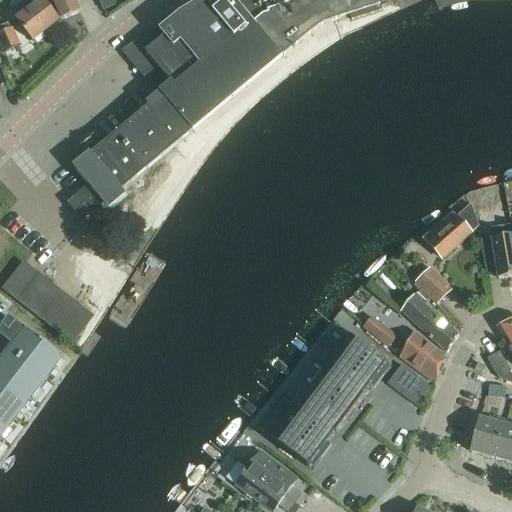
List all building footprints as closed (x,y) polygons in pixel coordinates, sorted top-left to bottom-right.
[(42,0),(33,0),(25,4),(14,11),(18,16),(14,20),(30,42),(58,22),(42,0)] [(79,14),(73,0),(50,0),(59,22),(79,14)] [(230,0),(215,13),(206,3),(193,14),(189,9),(182,13),(166,27),(164,25),(123,52),(165,102),(152,113),(147,108),(101,147),(93,137),(73,154),(79,162),(73,168),(91,189),(73,205),(91,226),(90,227),(95,234),(116,217),(109,209),(125,196),(121,191),(316,28),(323,26),(322,23),(350,15),(351,20),(382,11),(378,0),(230,0)] [(0,27),(0,43),(4,53),(19,46),(11,28),(10,29),(8,24),(0,27)] [(442,260),(471,235),(471,234),(479,228),(470,206),(469,207),(457,218),(452,213),(422,238),(442,260)] [(511,278),(511,237),(490,242),(491,244),(481,246),(487,274),(497,272),(498,281),(511,278)] [(94,317),(23,262),(2,289),(73,345),(94,317)] [(435,305),(449,292),(429,271),(415,284),(421,290),(431,300),(435,305)] [(400,313),(447,353),(457,336),(424,307),(431,300),(421,290),(414,298),(400,313)] [(0,356),(0,455),(66,356),(10,318),(0,333),(0,336),(9,343),(0,356)] [(372,318),(362,329),(389,350),(398,340),(372,318)] [(511,321),(495,329),(511,358),(511,321)] [(336,352),(375,382),(388,364),(350,334),(336,352)] [(435,385),(447,359),(414,334),(400,357),(435,385)] [(362,398),(375,382),(336,352),(323,370),(363,400),(363,399),(362,398)] [(499,380),(511,372),(500,353),(487,360),(499,380)] [(482,375),(485,368),(478,365),(475,371),(482,375)] [(401,366),(394,376),(400,380),(407,370),(401,366)] [(350,417),(363,400),(323,370),(310,387),(350,417)] [(407,370),(400,380),(405,384),(413,375),(407,370)] [(413,375),(405,384),(411,389),(418,379),(413,375)] [(394,376),(387,385),(392,390),(400,380),(394,376)] [(473,376),(465,383),(476,395),(484,388),(473,376)] [(418,379),(411,389),(417,393),(424,383),(418,379)] [(400,380),(392,390),(398,394),(405,384),(400,380)] [(424,383),(417,393),(423,397),(430,388),(424,383)] [(405,384),(398,394),(404,398),(411,389),(405,384)] [(504,401),(506,388),(489,386),(488,399),(504,401)] [(337,434),(350,417),(310,387),(297,404),(337,434)] [(411,389),(404,398),(410,403),(417,393),(411,389)] [(417,393),(410,403),(415,407),(423,397),(417,393)] [(336,435),(337,434),(297,404),(284,421),(323,451),(335,434),(336,435)] [(397,407),(388,416),(409,435),(418,425),(397,407)] [(309,469),(323,451),(284,421),(270,439),(309,469)] [(493,462),(502,429),(476,422),(467,455),(493,462)] [(511,431),(502,429),(493,462),(511,467),(511,431)] [(364,436),(353,448),(369,463),(356,478),(381,500),(397,482),(372,459),(380,450),(364,436)] [(298,481),(261,453),(248,470),(299,508),(306,499),(292,489),(298,481)] [(274,511),(278,507),(285,511),(296,511),(299,508),(248,470),(235,487),(268,511),(274,511)]
